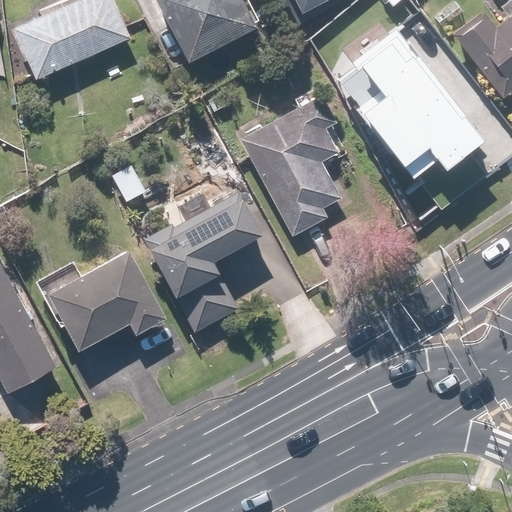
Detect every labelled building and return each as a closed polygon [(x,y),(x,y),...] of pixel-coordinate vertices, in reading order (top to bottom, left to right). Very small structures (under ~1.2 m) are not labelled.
[(41,75),(133,36),(117,0),(74,0),(19,23),(41,75)] [(166,0),(195,55),(262,21),(251,0),(166,0)] [(281,0),(293,22),(334,0),(281,0)] [(488,11),(458,34),(505,93),(511,87),(511,11),(498,23),(488,11)] [(440,171),(481,139),(397,30),(334,79),(411,178),(432,161),(440,171)] [(339,123),(322,91),(239,135),(292,235),(329,216),(324,206),(343,196),(323,160),(340,151),(328,129),(339,123)] [(235,167),(205,120),(176,138),(206,186),(235,167)] [(149,188),(133,161),(113,173),(128,200),(149,188)] [(180,290),(201,328),(239,307),(219,271),(224,268),(217,256),(265,229),(242,188),(149,239),(178,291),(180,290)] [(50,289),(81,345),(132,317),(140,330),(168,314),(129,245),(50,289)] [(0,364),(12,386),(58,361),(0,254),(0,364)]
